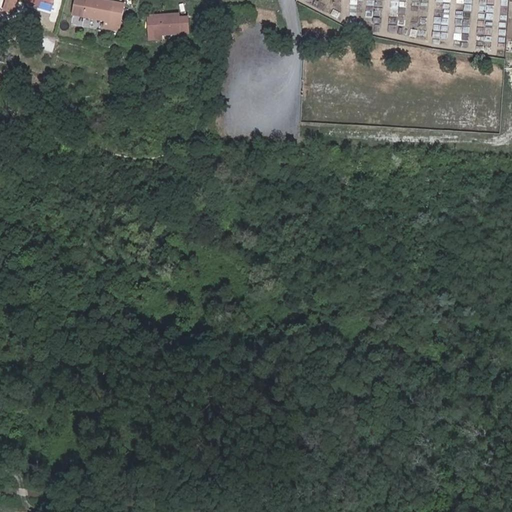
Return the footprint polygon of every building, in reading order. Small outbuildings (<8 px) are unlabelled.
[(14,0),(4,0),(1,14),(10,17),(14,0)] [(16,18),(20,0),(14,0),(10,17),(16,18)] [(117,34),(121,13),(109,10),(111,3),(97,0),(71,0),(69,15),(102,23),(106,23),(104,32),(117,34)] [(121,13),(123,5),(111,3),(109,10),(121,13)] [(146,42),(159,40),(158,36),(184,34),(183,21),(176,21),(171,22),(171,16),(145,17),(146,42)]
